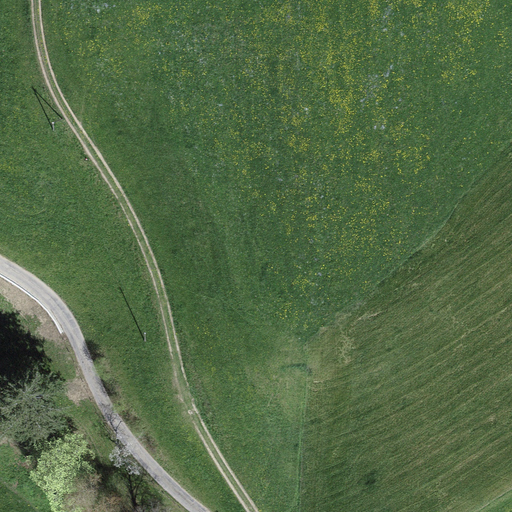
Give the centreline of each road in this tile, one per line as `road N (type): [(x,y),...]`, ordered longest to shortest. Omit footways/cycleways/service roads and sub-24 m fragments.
road 1 (track): [(36,0),(56,92),(130,213),(160,286),(192,411),(253,511)]
road 2 (unclassified): [(200,511),(122,434),(63,317),(0,264)]
